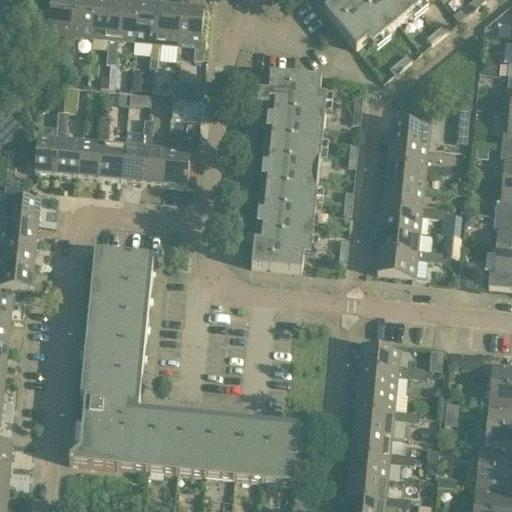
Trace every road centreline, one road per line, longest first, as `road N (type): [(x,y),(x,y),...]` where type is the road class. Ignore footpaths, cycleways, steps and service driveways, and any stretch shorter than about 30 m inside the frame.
road 1 (residential): [(46,511),(73,239),(95,221),(207,232)]
road 2 (residential): [(511,325),(237,299),(203,266),(207,232)]
road 3 (residential): [(207,232),(228,45),(260,0)]
